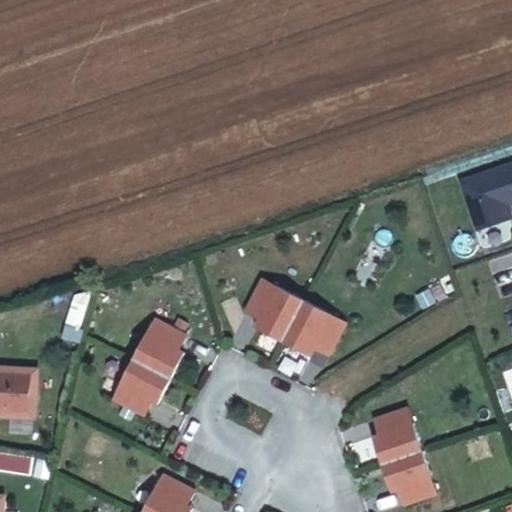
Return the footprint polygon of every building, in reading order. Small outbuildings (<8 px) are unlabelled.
[(511,203),(511,164),(462,182),(478,230),(511,218),(511,215),(508,205),(511,203)] [(349,324),(265,279),(248,312),(263,319),(271,324),(267,331),(306,351),(310,344),(318,348),(332,356),(349,324)] [(154,317),(114,399),(148,415),(155,401),(159,393),(164,395),(182,359),(176,356),(180,348),(187,334),(154,317)] [(259,327),(267,331),(271,324),(263,319),(259,327)] [(318,348),(310,344),(306,351),(314,356),(318,348)] [(176,356),(182,359),(186,351),(180,348),(176,356)] [(0,411),(34,414),(37,371),(0,368),(0,411)] [(155,401),(160,403),(164,395),(159,393),(155,401)] [(441,495),(412,408),(377,419),(382,435),(385,444),(380,446),(392,484),(398,482),(401,490),(406,506),(441,495)] [(382,435),(377,437),(380,446),(385,444),(382,435)] [(0,452),(0,469),(30,475),(34,458),(0,452)] [(165,474),(144,511),(186,511),(190,506),(197,491),(165,474)] [(398,482),(392,484),(395,492),(401,490),(398,482)]
